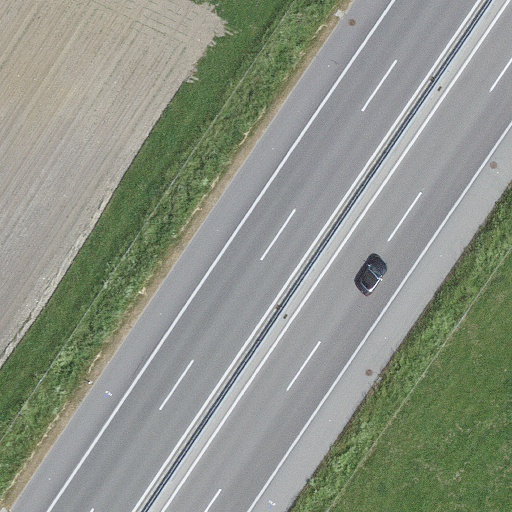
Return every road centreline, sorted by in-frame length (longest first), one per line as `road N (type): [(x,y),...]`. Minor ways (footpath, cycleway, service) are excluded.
road 1 (motorway): [(436,0),(90,511)]
road 2 (motorway): [(207,511),(511,61)]
